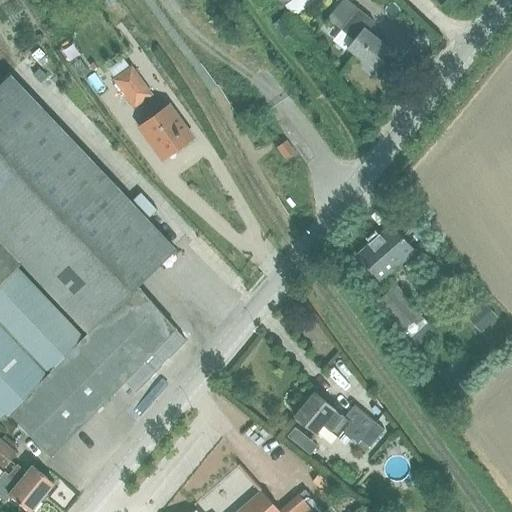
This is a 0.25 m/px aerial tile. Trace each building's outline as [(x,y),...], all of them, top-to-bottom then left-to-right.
[(376,25),(346,1),(330,22),(357,43),(350,52),(378,72),(392,52),(369,35),(376,25)] [(110,65),(126,55),(120,45),(104,54),(110,65)] [(153,93),(135,69),(120,81),(137,105),(153,93)] [(11,75),(0,85),(0,234),(91,328),(137,284),(175,248),(11,75)] [(192,139),(167,106),(140,126),(165,159),(192,139)] [(295,153),(286,141),(278,147),(286,159),(295,153)] [(395,269),(399,273),(405,268),(401,263),(415,250),(392,224),(357,255),(381,282),(395,269)] [(91,328),(0,234),(0,417),(7,410),(52,457),(144,363),(153,372),(185,339),(176,330),(177,329),(137,284),(91,328)] [(420,313),(397,285),(377,301),(401,329),(420,313)] [(486,305),(473,315),(484,328),(496,317),(486,305)] [(297,319),(317,349),(327,343),(308,312),(297,319)] [(355,390),(372,402),(380,392),(363,380),(355,390)] [(368,451),(385,430),(355,405),(345,417),(315,392),(295,417),(316,434),(323,425),(338,437),(343,431),(358,443),(359,443),(368,451)] [(310,455),(318,445),(295,427),(288,436),(310,455)] [(0,464),(4,468),(17,453),(0,438),(0,464)] [(335,450),(327,458),(346,475),(354,466),(335,450)] [(0,478),(0,497),(5,502),(10,496),(30,511),(31,511),(55,484),(33,466),(28,473),(18,465),(9,475),(5,472),(0,478)] [(325,511),(305,489),(280,511),(261,490),(237,511),(325,511)]
